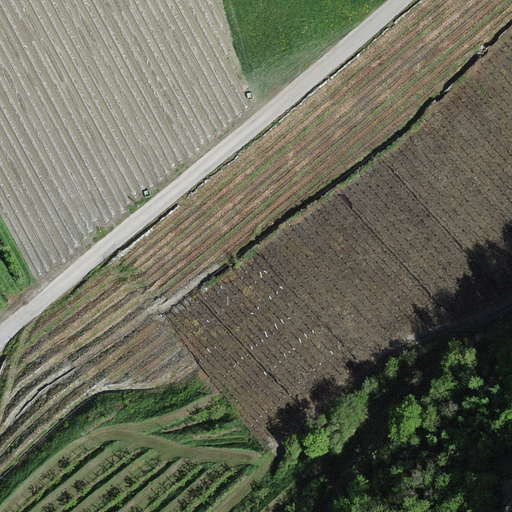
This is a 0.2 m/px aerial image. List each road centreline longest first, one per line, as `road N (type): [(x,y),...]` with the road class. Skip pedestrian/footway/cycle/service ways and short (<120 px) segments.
road 1 (unclassified): [(135,225),(400,0)]
road 2 (track): [(511,311),(408,346),(345,391),(276,458)]
road 3 (residential): [(0,336),(135,225)]
